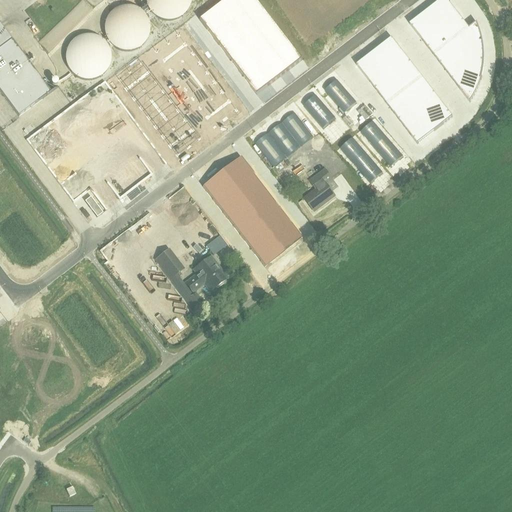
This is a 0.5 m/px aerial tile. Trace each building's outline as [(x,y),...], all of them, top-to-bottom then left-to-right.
[(224,0),(199,19),(257,95),(302,60),(256,0),(224,0)] [(446,0),(441,0),(410,25),(470,103),(472,100),(474,97),(475,94),(477,90),(478,87),(479,84),(481,80),(481,77),(482,73),(483,70),(483,66),(484,62),(484,59),(484,55),(484,52),(483,48),(483,44),(482,41),(482,37),(481,34),(480,30),(478,27),(477,23),(469,30),(446,0)] [(0,25),(0,49),(12,41),(0,25)] [(177,36),(154,53),(212,130),(235,112),(177,36)] [(392,38),(357,65),(418,145),(453,118),(392,38)] [(0,49),(0,92),(18,117),(50,93),(12,41),(0,49)] [(140,64),(117,81),(176,158),(199,140),(140,64)] [(337,80),(325,91),(344,114),(356,103),(337,80)] [(315,96),(303,107),(323,130),(335,119),(315,96)] [(294,113),(281,123),(300,147),(313,137),(294,113)] [(281,123),(268,134),(286,158),(300,147),(281,123)] [(373,123),(361,133),(391,168),(403,158),(373,123)] [(268,134),(254,144),(273,168),(286,158),(268,134)] [(353,139),(341,149),(370,184),(383,174),(353,139)] [(202,187),(264,267),(303,238),(241,157),(202,187)] [(314,212),(335,196),(325,184),(327,182),(328,184),(333,180),(325,170),(309,182),(316,190),(304,200),(305,201),(309,206),(314,212)] [(185,191),(172,199),(190,227),(202,219),(185,191)] [(91,197),(85,202),(97,218),(103,213),(91,197)] [(7,231),(28,266),(45,256),(30,233),(19,240),(15,233),(13,235),(9,230),(7,231)] [(188,232),(190,239),(199,237),(197,230),(188,232)] [(185,301),(192,295),(177,275),(184,269),(169,250),(155,261),(185,301)] [(210,292),(228,278),(212,257),(193,271),(197,275),(185,283),(193,294),(204,285),(210,292)] [(192,295),(185,301),(193,310),(203,302),(196,293),(192,295)] [(72,487),(66,490),(69,497),(75,494),(72,487)] [(49,490),(46,495),(39,491),(35,498),(39,499),(36,505),(42,509),(45,502),(51,506),(57,494),(49,490)]
